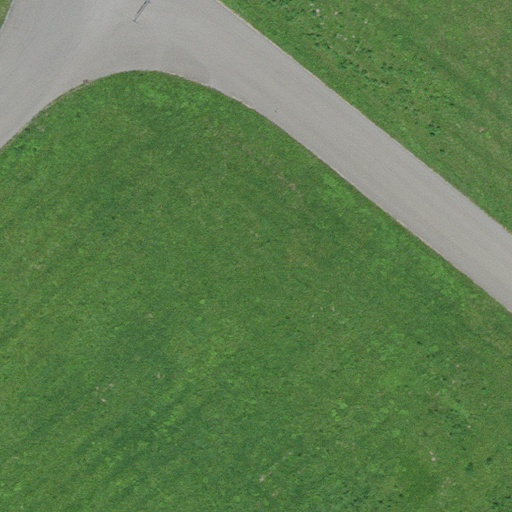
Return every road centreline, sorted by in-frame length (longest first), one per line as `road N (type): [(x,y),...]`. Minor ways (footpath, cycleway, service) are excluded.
road 1 (residential): [(177,0),(511,275)]
road 2 (residential): [(100,0),(0,103)]
